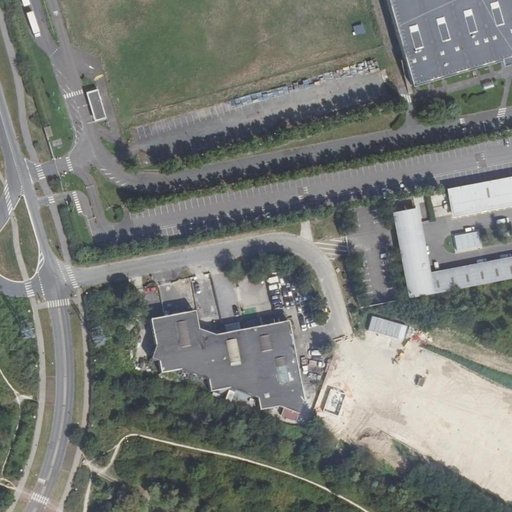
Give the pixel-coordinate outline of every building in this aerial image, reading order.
[(511,0),(385,0),(410,85),(511,56),(511,0)] [(365,32),(363,23),(353,26),(356,35),(365,32)] [(376,61),(320,74),(321,77),(317,78),(319,87),(344,82),(343,77),(378,69),(376,61)] [(94,119),(105,116),(100,96),(89,99),(94,119)] [(94,119),(96,124),(106,120),(105,116),(94,119)] [(49,126),(43,128),(46,137),(52,136),(49,126)] [(511,177),(448,190),(452,215),(473,211),(472,205),(481,204),(482,209),(511,202),(511,177)] [(414,210),(394,213),(397,228),(418,225),(414,210)] [(421,243),(418,225),(397,228),(401,247),(421,243)] [(454,235),(456,252),(482,249),(480,232),(454,235)] [(421,243),(401,247),(411,299),(511,279),(511,262),(428,278),(421,243)] [(263,303),(270,301),(268,292),(261,293),(263,303)] [(162,372),(208,389),(209,389),(197,329),(194,311),(149,320),(154,346),(147,367),(159,371),(159,374),(162,372)] [(261,409),(296,422),(303,402),(287,321),(243,330),(259,411),(261,409)] [(224,325),(225,331),(240,329),(239,322),(224,325)] [(212,391),(258,408),(258,411),(259,411),(243,330),(215,335),(197,329),(209,389),(208,389),(209,392),(212,391)] [(409,358),(404,372),(426,379),(430,365),(409,358)]
